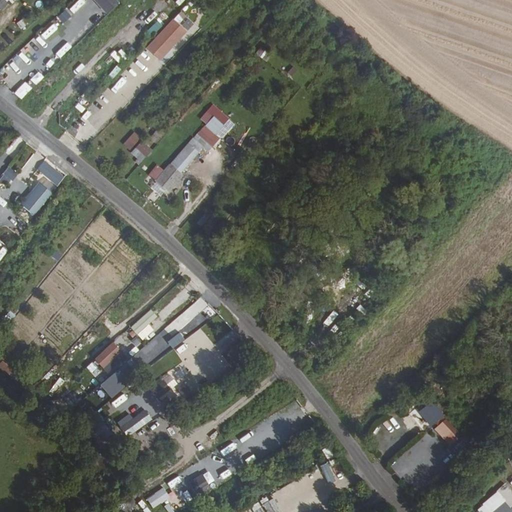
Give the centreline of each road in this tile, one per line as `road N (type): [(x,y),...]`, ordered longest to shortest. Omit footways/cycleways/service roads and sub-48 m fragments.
road 1 (tertiary): [(0,104),(165,239),(250,322),(408,511)]
road 2 (unknown): [(67,158),(153,61)]
